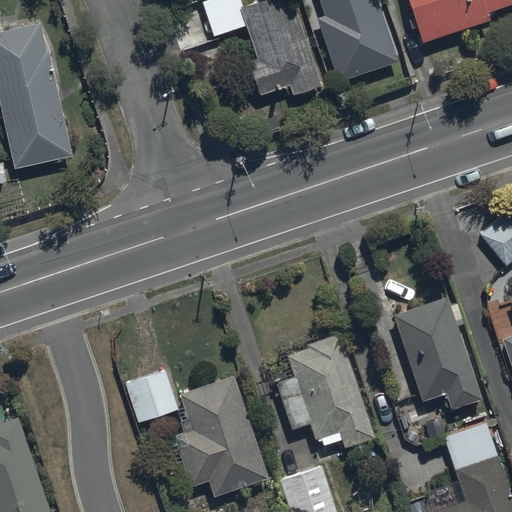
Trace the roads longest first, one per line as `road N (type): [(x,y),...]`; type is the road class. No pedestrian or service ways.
road 1 (secondary): [(192,226),(511,120)]
road 2 (residential): [(103,511),(84,464),(77,362),(42,278)]
road 3 (residential): [(113,0),(192,226)]
road 4 (secondary): [(42,278),(192,226)]
